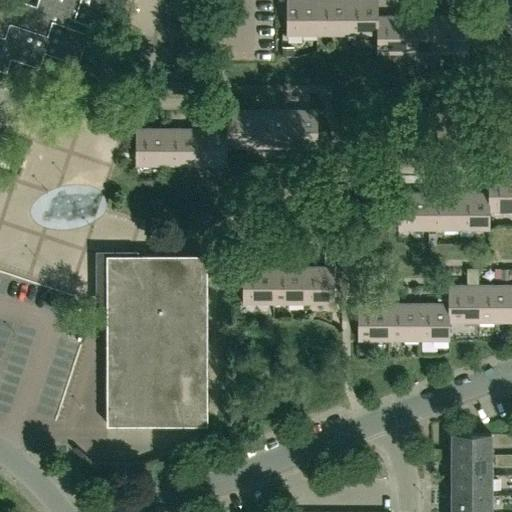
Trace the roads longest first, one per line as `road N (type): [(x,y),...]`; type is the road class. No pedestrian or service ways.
road 1 (residential): [(141,511),(384,419)]
road 2 (residential): [(384,419),(511,371)]
